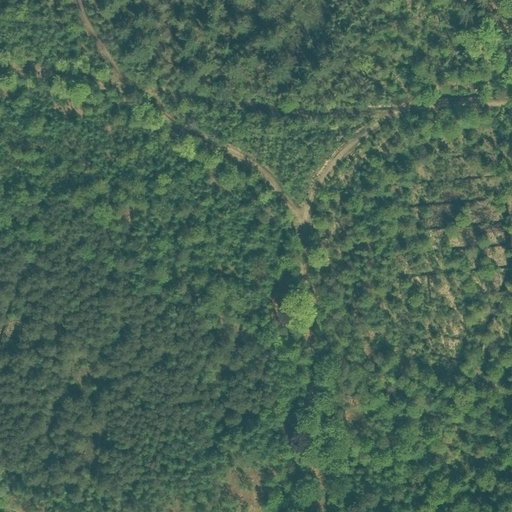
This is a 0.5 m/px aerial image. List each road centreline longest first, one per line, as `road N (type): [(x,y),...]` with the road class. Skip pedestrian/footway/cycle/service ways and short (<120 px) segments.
road 1 (track): [(387,106),(333,155),(305,205),(329,511)]
road 2 (track): [(387,106),(198,94),(0,62)]
road 3 (track): [(306,214),(273,180),(131,83),(85,0)]
road 4 (track): [(511,103),(387,106)]
